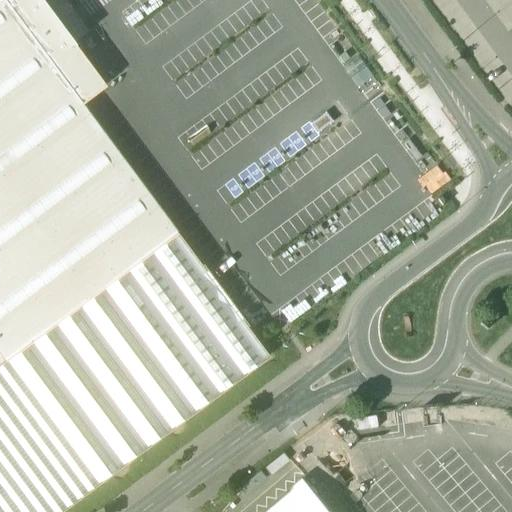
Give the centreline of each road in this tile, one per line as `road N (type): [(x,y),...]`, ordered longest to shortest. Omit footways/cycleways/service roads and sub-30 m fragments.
road 1 (unclassified): [(143,511),(362,361)]
road 2 (unclassified): [(511,172),(488,210),(377,297),(360,327),(362,361)]
road 3 (unknown): [(292,285),(319,310),(360,286),(446,207),(425,168)]
road 4 (unclassified): [(511,172),(385,0)]
road 5 (unclassified): [(445,367),(466,284),(494,263),(511,261)]
